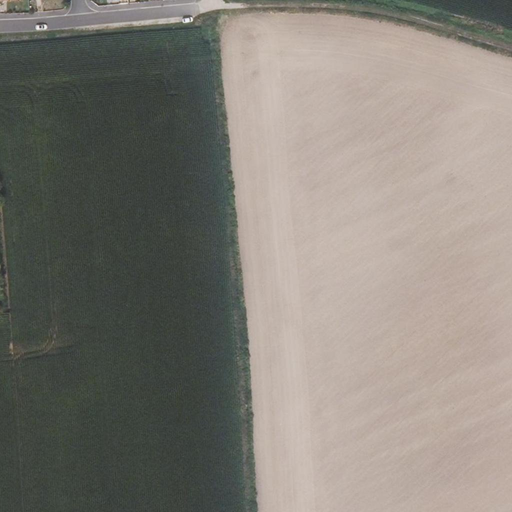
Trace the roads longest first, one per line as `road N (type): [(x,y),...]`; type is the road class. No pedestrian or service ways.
road 1 (track): [(217,6),(342,3),(511,50)]
road 2 (residential): [(81,20),(217,6)]
